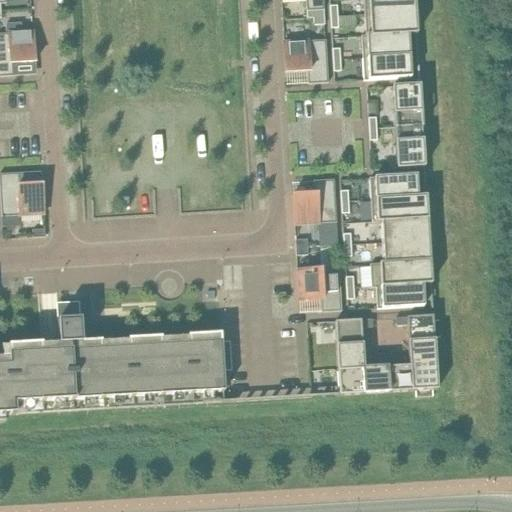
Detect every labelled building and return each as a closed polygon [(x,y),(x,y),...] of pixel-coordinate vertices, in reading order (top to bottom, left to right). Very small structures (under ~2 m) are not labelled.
[(323,11),(322,0),(305,0),(306,12),(323,11)] [(362,0),(364,16),(414,13),(413,0),(362,0)] [(323,18),(323,11),(306,12),(306,19),(312,19),(323,18)] [(415,35),(414,13),(364,16),(365,36),(365,37),(407,35),(407,36),(415,35)] [(12,64),(34,63),(32,33),(0,34),(0,77),(13,77),(12,64)] [(365,36),(360,36),(362,59),(408,57),(407,36),(407,35),(365,37),(365,36)] [(285,74),(288,73),(306,72),(307,85),(327,84),(325,41),(283,43),(285,74)] [(339,49),(331,49),(332,61),(340,60),(339,49)] [(362,59),(363,81),(409,79),(408,57),(362,59)] [(340,60),(332,61),(333,72),(340,71),(340,60)] [(421,127),(420,111),(418,86),(391,87),(394,128),(421,127)] [(423,168),(421,127),(394,128),(396,169),(423,168)] [(18,174),(0,174),(0,204),(1,218),(43,215),(41,185),(19,186),(18,174)] [(416,198),(416,197),(415,176),(369,179),(370,201),(416,198)] [(314,194),(292,195),(293,226),(335,223),(333,181),(313,182),(314,194)] [(371,224),(380,223),(380,222),(418,220),(418,219),(426,219),(425,197),(416,197),(416,198),(370,201),(371,224)] [(427,241),(427,225),(426,219),(418,219),(418,220),(380,222),(380,223),(381,244),(427,241)] [(32,231),(32,239),(44,238),(44,230),(32,231)] [(306,240),(294,241),(295,249),(306,248),(306,240)] [(420,264),(428,264),(429,264),(427,241),(381,244),(383,264),(383,265),(420,263),(420,264)] [(306,248),(295,249),(295,257),(307,256),(306,248)] [(371,289),(375,288),(422,285),(422,286),(430,285),(429,264),(428,264),(420,264),(420,263),(383,265),(383,264),(369,265),(371,289)] [(298,302),(301,302),(320,301),(320,313),(341,312),(338,269),(296,272),(298,302)] [(375,288),(376,310),(423,307),(422,286),(422,285),(375,288)] [(353,289),(346,289),(346,300),(354,300),(353,289)] [(224,403),(224,401),(220,335),(217,335),(190,337),(190,336),(187,337),(160,339),(160,338),(157,338),(157,339),(130,340),(127,340),(127,341),(97,342),(81,343),(79,310),(77,310),(77,312),(72,312),(58,313),(58,311),(56,311),(58,345),(41,345),(40,345),(37,345),(37,346),(32,346),(7,347),(0,347),(0,416),(136,408),(136,410),(139,410),(139,408),(144,408),(145,409),(148,409),(147,408),(153,407),(153,409),(156,409),(156,407),(162,407),(162,408),(165,408),(165,407),(224,403)] [(408,367),(435,366),(432,317),(394,319),(395,327),(406,326),(408,367)] [(334,322),(337,371),(363,370),(363,369),(360,329),(372,328),(371,320),(334,322)] [(337,371),(338,396),(387,394),(385,356),(378,357),(379,368),(363,369),(363,370),(337,371)] [(391,356),(385,356),(387,394),(436,391),(435,366),(408,367),(392,367),(391,356)]
